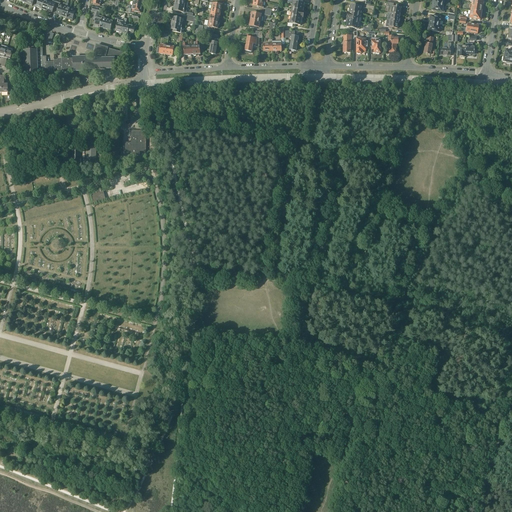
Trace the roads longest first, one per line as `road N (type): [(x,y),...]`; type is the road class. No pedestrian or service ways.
road 1 (residential): [(311,77),(484,79)]
road 2 (residential): [(144,84),(311,77)]
road 3 (residential): [(0,112),(144,84)]
